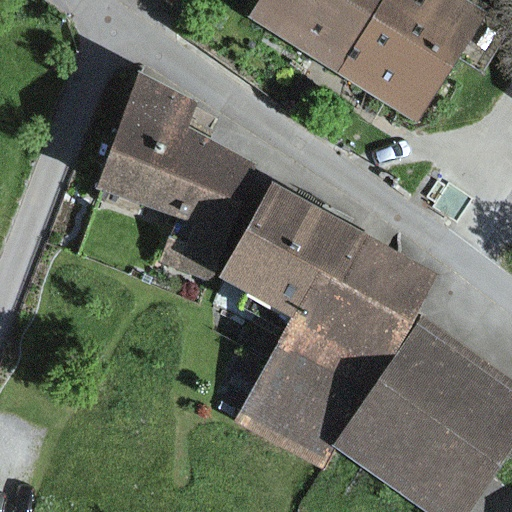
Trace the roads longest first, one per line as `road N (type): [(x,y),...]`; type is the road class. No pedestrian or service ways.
road 1 (residential): [(107,16),(511,294)]
road 2 (residential): [(0,299),(107,16)]
